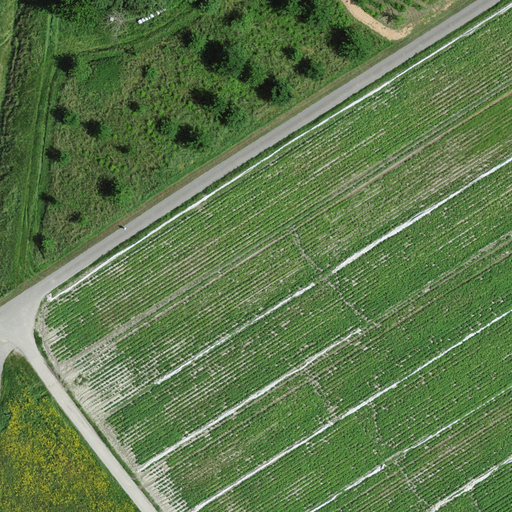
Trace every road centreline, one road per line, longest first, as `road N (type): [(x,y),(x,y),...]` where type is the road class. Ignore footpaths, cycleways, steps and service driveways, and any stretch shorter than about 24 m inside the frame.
road 1 (unclassified): [(2,317),(491,0)]
road 2 (unclassified): [(2,317),(152,511)]
